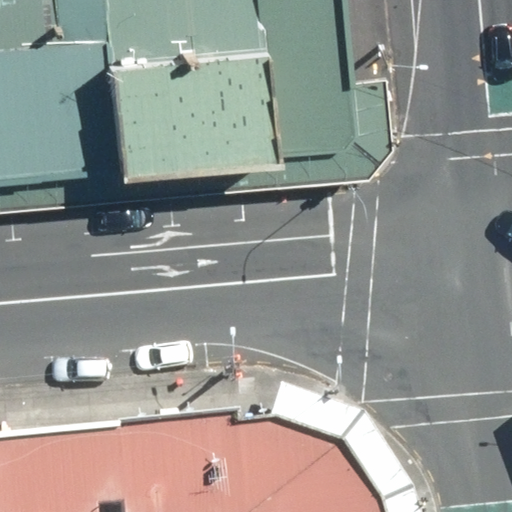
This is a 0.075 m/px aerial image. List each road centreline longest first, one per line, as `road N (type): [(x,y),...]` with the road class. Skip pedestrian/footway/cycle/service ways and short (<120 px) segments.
road 1 (secondary): [(0,310),(507,267)]
road 2 (secondary): [(507,267),(483,0)]
